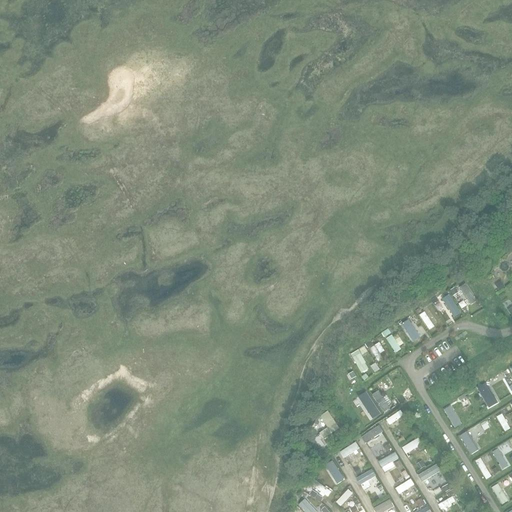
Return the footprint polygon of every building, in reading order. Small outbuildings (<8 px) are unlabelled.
[(501,282),(495,285),(498,291),(504,287),(501,282)] [(470,305),(476,301),(465,284),(459,288),(470,305)] [(447,294),(441,298),(453,317),(459,313),(447,294)] [(424,312),(419,315),(429,330),(434,327),(424,312)] [(407,323),(401,327),(411,341),(416,337),(407,323)] [(391,335),(386,339),(395,353),(401,349),(391,335)] [(369,348),(378,362),(383,359),(380,354),(385,350),(379,342),(369,348)] [(358,350),(351,354),(361,373),(368,370),(358,350)] [(415,397),(403,375),(397,378),(409,400),(415,397)] [(511,391),(503,377),(498,380),(507,395),(511,391)] [(485,388),(480,392),(489,406),(494,403),(485,388)] [(377,391),(371,395),(384,413),(390,409),(377,391)] [(467,399),(462,402),(470,417),(476,414),(467,399)] [(360,414),(365,422),(378,413),(372,405),(360,414)] [(448,406),(442,409),(451,424),(457,421),(448,406)] [(400,410),(385,420),(389,426),(404,416),(400,410)] [(328,428),(319,434),(323,439),(339,429),(328,412),(320,416),(328,428)] [(502,414),(496,417),(505,432),(510,429),(502,414)] [(485,421),(480,424),(484,430),(489,427),(485,421)] [(378,426),(361,438),(365,444),(382,432),(378,426)] [(465,434),(460,437),(470,454),(475,451),(465,434)] [(416,441),(405,447),(407,452),(411,450),(412,452),(416,450),(415,448),(419,446),(416,441)] [(355,443),(339,453),(343,459),(359,449),(355,443)] [(497,449),(491,452),(501,469),(506,466),(497,449)] [(395,453),(378,462),(381,468),(398,459),(395,453)] [(480,458),(475,462),(485,480),(491,477),(480,458)] [(421,460),(416,464),(419,469),(425,465),(421,460)] [(434,465),(420,473),(423,479),(432,473),(433,475),(436,472),(436,471),(437,470),(434,465)] [(343,481),(334,466),(328,470),(338,484),(343,481)] [(357,467),(352,470),(356,475),(361,472),(357,467)] [(371,471),(357,479),(360,485),(375,476),(371,471)] [(327,497),(331,492),(313,479),(309,484),(327,497)] [(410,479),(395,489),(398,495),(414,485),(410,479)] [(447,484),(441,488),(444,493),(451,489),(448,484),(447,484)] [(496,485),(491,488),(499,502),(505,499),(496,485)] [(348,490),(335,503),(340,507),(352,494),(348,490)] [(311,491),(309,494),(320,501),(322,498),(311,491)] [(452,497),(438,505),(441,510),(455,502),(452,497)] [(420,499),(415,502),(419,508),(424,505),(420,499)] [(389,500),(373,509),(374,511),(384,511),(393,507),(389,500)] [(313,511),(303,502),(299,506),(304,511),(313,511)]
